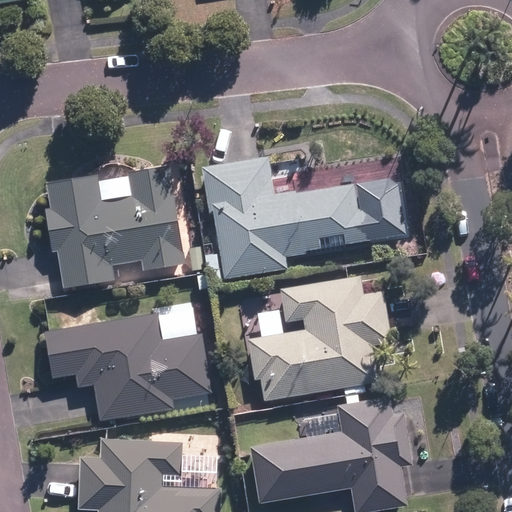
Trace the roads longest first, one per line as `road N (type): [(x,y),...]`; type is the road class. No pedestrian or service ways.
road 1 (residential): [(0,98),(396,47)]
road 2 (residential): [(511,427),(464,126)]
